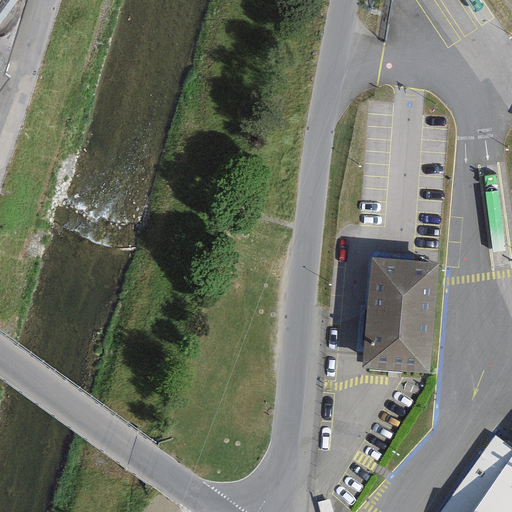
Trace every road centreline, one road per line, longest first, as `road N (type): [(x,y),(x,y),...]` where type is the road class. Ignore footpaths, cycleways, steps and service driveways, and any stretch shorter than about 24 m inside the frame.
road 1 (unclassified): [(268,511),(289,447),(330,61),(345,0)]
road 2 (unknown): [(338,27),(431,48),(478,80),(487,119),(492,300),(510,347)]
road 3 (unclassified): [(0,352),(217,511)]
road 4 (unclassified): [(0,137),(46,0)]
